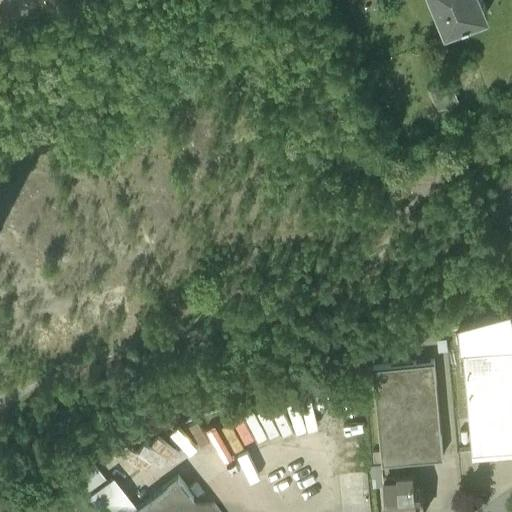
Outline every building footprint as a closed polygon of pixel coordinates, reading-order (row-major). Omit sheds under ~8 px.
[(430,0),(444,35),(490,17),(482,0),(430,0)] [(457,105),(450,87),(433,94),(440,112),(457,105)] [(511,320),(511,312),(458,327),(460,353),(463,353),(472,453),(511,449),(511,320)] [(434,358),(373,364),(382,462),(442,456),(434,358)] [(405,471),(383,473),(386,511),(422,511),(420,491),(414,491),(413,479),(406,479),(405,471)] [(206,511),(178,473),(149,495),(148,494),(146,495),(147,496),(126,511),(206,511)]
